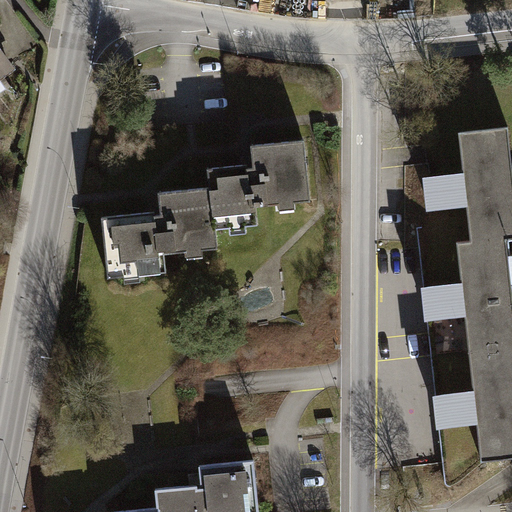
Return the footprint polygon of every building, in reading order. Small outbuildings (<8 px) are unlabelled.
[(0,83),(15,72),(0,53),(0,83)] [(511,152),(509,131),(460,137),(465,177),(424,182),(428,216),(471,211),(475,245),(459,247),(464,287),(422,292),(426,325),(466,320),(476,395),(433,400),(437,434),(479,429),(484,466),(511,462),(511,152)] [(193,161),(194,175),(195,179),(200,235),(256,230),(252,193),(306,188),(300,132),(241,138),(243,156),(193,161)] [(165,239),(200,235),(195,179),(146,184),(148,204),(94,210),(101,282),(168,275),(165,239)] [(157,492),(159,507),(159,511),(260,511),(255,461),(199,467),(202,487),(157,492)]
